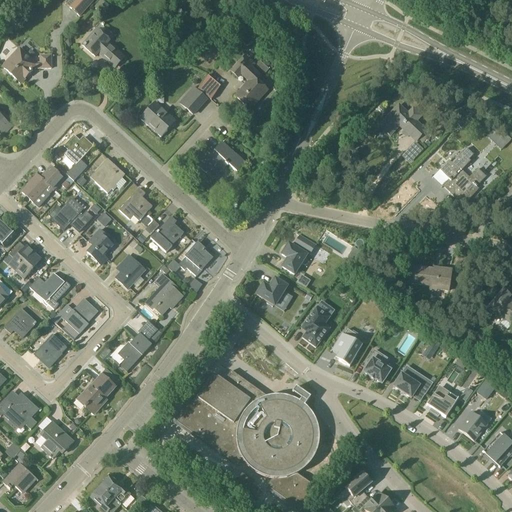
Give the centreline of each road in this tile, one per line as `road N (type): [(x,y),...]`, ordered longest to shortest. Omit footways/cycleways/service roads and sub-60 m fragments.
road 1 (residential): [(0,197),(118,309),(118,320),(55,389),(43,390),(0,350)]
road 2 (residential): [(242,252),(90,114),(68,114),(15,170)]
road 3 (unclassified): [(511,254),(274,199)]
road 4 (residential): [(511,506),(404,417),(318,380)]
road 5 (unclassified): [(274,199),(359,18)]
road 6 (unclassified): [(106,442),(217,295)]
road 7 (secondary): [(511,88),(359,18)]
road 8 (residential): [(318,380),(422,511)]
road 9 (residential): [(318,380),(217,295)]
